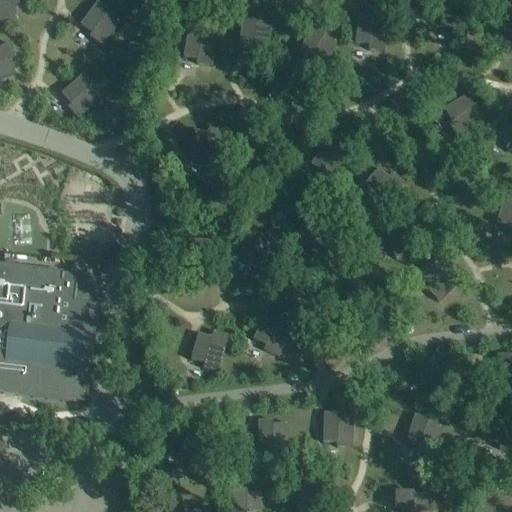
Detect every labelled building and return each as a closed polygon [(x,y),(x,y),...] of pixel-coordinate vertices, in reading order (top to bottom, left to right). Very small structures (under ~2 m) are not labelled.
[(0,0),(0,22),(17,21),(15,6),(19,5),(18,0),(0,0)] [(466,42),(477,14),(463,8),(464,5),(452,0),(450,0),(439,27),(452,32),(451,36),(466,42)] [(89,39),(103,49),(120,24),(107,15),(109,12),(97,4),(80,28),(92,36),(89,39)] [(511,12),(502,33),(511,38),(511,43),(511,44),(511,43),(511,12)] [(358,18),(355,45),(369,47),(368,52),(384,54),(389,16),(373,14),(372,20),(358,18)] [(242,20),(239,47),(253,49),(253,54),(269,55),(273,17),(256,15),(256,22),(242,20)] [(310,64),(325,71),(337,44),(323,38),(325,34),(311,28),(299,55),(312,61),(310,64)] [(212,68),(218,39),(202,36),(203,33),(189,30),(183,59),(197,62),(196,66),(212,68)] [(139,80),(155,82),(160,44),(144,42),(143,48),(129,46),(125,73),(139,75),(139,80)] [(0,81),(16,75),(11,61),(15,59),(10,45),(0,49),(0,81)] [(78,121),(100,101),(90,90),(93,87),(83,77),(61,97),(71,107),(68,110),(78,121)] [(451,124),(448,126),(457,139),(482,123),(473,111),(477,108),(469,96),(444,112),(451,124)] [(511,117),(509,116),(496,140),(508,146),(506,151),(511,154),(511,117)] [(209,129),(208,135),(194,132),(188,159),(202,162),(200,167),(216,171),(225,133),(209,129)] [(271,149),(273,146),(259,139),(247,166),(259,172),(258,176),(272,183),(285,156),(271,149)] [(325,144),(311,167),(323,175),(320,179),(334,187),(354,155),(340,146),(337,151),(325,144)] [(380,215),(405,186),(393,175),(389,180),(379,170),(361,191),(371,200),(368,204),(380,215)] [(511,234),(511,199),(504,197),(497,226),(510,229),(509,233),(511,234)] [(412,220),(387,232),(393,244),(389,247),(396,261),(431,245),(424,230),(418,233),(412,220)] [(249,267),(263,275),(282,242),(268,234),(265,239),(253,232),(239,256),(251,263),(249,267)] [(302,234),(297,263),(310,265),(309,269),(325,272),(331,243),(316,240),(317,236),(302,234)] [(209,273),(209,258),(213,258),(214,243),(184,243),(183,256),(179,256),(179,273),(209,273)] [(97,248),(97,260),(105,260),(106,248),(97,248)] [(450,272),(453,270),(443,259),(421,279),(430,289),(427,292),(438,304),(460,284),(450,272)] [(0,394),(88,406),(99,306),(98,306),(101,278),(64,274),(0,265),(0,394)] [(369,328),(382,301),(368,294),(369,291),(356,284),(344,311),(356,317),(355,321),(369,328)] [(264,317),(253,342),(266,348),(264,353),(278,359),(294,324),(280,318),(277,323),(264,317)] [(203,371),(219,375),(229,337),(213,334),(212,339),(198,336),(191,363),(205,366),(203,371)] [(511,386),(511,356),(497,357),(498,371),(493,372),(493,388),(511,386)] [(448,362),(444,366),(433,357),(415,378),(426,387),(423,391),(435,401),(460,372),(448,362)] [(320,443),(341,442),(341,449),(354,448),(352,415),(316,417),(317,430),(319,430),(320,443)] [(487,443),(500,447),(499,451),(511,455),(511,424),(510,424),(511,420),(497,415),(487,443)] [(406,445),(419,449),(418,453),(433,458),(442,429),(427,425),(429,421),(414,417),(406,445)] [(290,455),(288,425),(273,426),(273,422),(258,423),(259,453),(273,452),(273,456),(290,455)] [(203,481),(218,447),(203,441),(205,437),(191,432),(178,461),(191,466),(188,474),(203,481)] [(310,488),(293,493),(297,510),(315,505),(337,498),(332,481),(310,488)] [(229,494),(229,511),(235,511),(270,511),(271,495),(229,494)] [(511,511),(511,500),(481,494),(477,511),(478,511),(511,511)] [(395,495),(395,511),(436,511),(437,495),(395,495)]
